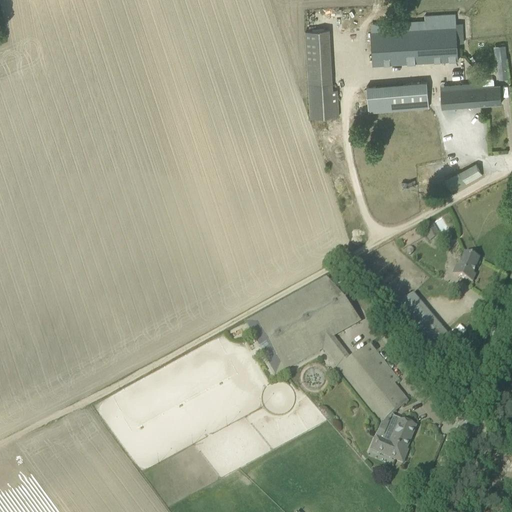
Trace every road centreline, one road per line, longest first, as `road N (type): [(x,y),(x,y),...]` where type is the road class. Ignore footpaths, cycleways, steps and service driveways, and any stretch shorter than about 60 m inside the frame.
road 1 (track): [(0,450),(511,168)]
road 2 (unclassified): [(424,511),(511,300)]
road 3 (track): [(385,233),(370,228),(349,168),(349,83)]
